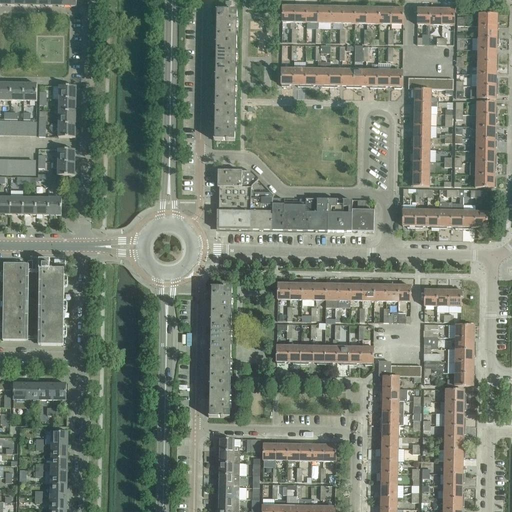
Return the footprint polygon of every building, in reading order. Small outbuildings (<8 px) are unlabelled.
[(283,7),(282,24),(291,24),(295,24),(295,7),(291,7),(291,5),(283,5),(283,7)] [(295,7),(295,24),(307,24),(307,6),(299,6),(299,8),(295,7)] [(307,6),(307,24),(319,25),(319,8),(315,8),(315,6),(307,6)] [(319,8),(319,25),(331,25),(331,6),(323,6),(323,8),(319,8)] [(331,6),(331,25),(343,25),(343,8),(339,8),(339,6),(331,6)] [(343,8),(343,25),(345,25),(355,25),(355,7),(347,6),(347,8),(343,8)] [(355,7),(355,25),(367,25),(367,9),(363,9),(363,7),(355,7)] [(367,9),(367,25),(379,26),(379,7),(371,7),(371,9),(367,9)] [(379,7),(379,26),(391,26),(391,9),(387,9),(387,7),(379,7)] [(391,9),(391,26),(403,26),(404,9),(403,9),(403,7),(395,7),(395,9),(391,9)] [(418,10),(418,26),(427,27),(430,27),(430,8),(422,8),(422,10),(418,10)] [(430,8),(430,27),(432,27),(442,27),(442,10),(438,10),(438,8),(430,8)] [(442,10),(442,27),(454,27),(455,10),(454,10),(454,8),(446,8),(446,10),(442,10)] [(215,44),(237,45),(237,12),(216,12),(216,20),(218,20),(218,37),(216,37),(215,44)] [(478,20),(478,28),(498,28),(498,24),(500,24),(500,16),(498,16),(496,16),(496,14),(490,14),(490,16),(478,15),(478,20)] [(478,28),(478,40),(499,40),(499,32),(498,32),(498,28),(478,28)] [(472,40),(472,52),(478,52),(497,52),(497,48),(499,48),(499,40),(478,40),(472,40)] [(215,76),(236,77),(237,45),(215,44),(215,52),(218,52),(217,57),(217,69),(215,69),(215,76)] [(478,52),(478,64),(499,64),(499,56),(497,56),(497,52),(478,52)] [(478,64),(477,76),(497,76),(497,72),(499,72),(499,64),(478,64)] [(282,70),(281,86),(282,86),(282,88),(290,88),(290,87),(294,87),(294,70),(282,70)] [(294,70),(294,87),(298,87),(298,89),(306,89),(306,70),(294,70)] [(306,70),(306,89),(314,89),(314,87),(318,87),(318,70),(306,70)] [(318,70),(318,87),(322,87),(322,89),(330,89),(330,71),(318,70)] [(330,71),(330,89),(338,89),(338,87),(342,87),(342,71),(330,71)] [(342,71),(342,87),(346,88),(346,90),(354,90),(354,71),(342,71)] [(354,71),(354,90),(362,90),(362,88),(366,88),(366,71),(354,71)] [(366,71),(366,88),(370,88),(370,90),(378,90),(378,71),(367,71),(366,71)] [(378,71),(378,90),(386,90),(386,88),(390,88),(390,72),(378,71)] [(390,72),(390,88),(394,88),(394,90),(402,91),(402,89),(402,79),(403,72),(390,72)] [(214,109),(236,109),(236,77),(215,76),(215,84),(217,84),(217,90),(217,101),(214,101),(214,109)] [(477,76),(477,88),(498,88),(499,80),(497,80),(497,76),(477,76)] [(0,101),(11,102),(12,85),(0,84),(0,101)] [(11,102),(24,102),(24,85),(12,85),(11,102)] [(24,85),(24,102),(37,102),(37,85),(24,85)] [(59,100),(76,101),(77,88),(59,87),(59,100)] [(470,91),(470,100),(477,100),(496,100),(496,96),(498,96),(498,88),(477,88),(477,91),(470,91)] [(413,92),(413,99),(415,100),(415,103),(431,104),(437,104),(438,91),(437,91),(431,91),(425,91),(420,91),(415,91),(415,92),(413,92)] [(59,100),(59,113),(76,113),(76,101),(59,100)] [(413,107),(412,115),(431,116),(431,108),(437,108),(437,104),(431,104),(415,103),(415,107),(413,107)] [(477,104),(477,116),(498,117),(498,109),(496,109),(496,104),(477,104)] [(214,141),(215,141),(235,142),(236,109),(214,109),(214,116),(216,116),(216,133),(214,133),(214,141)] [(59,113),(59,125),(76,126),(76,113),(59,113)] [(412,115),(412,123),(414,123),(414,127),(431,128),(431,116),(412,115)] [(477,116),(476,128),(496,129),(496,125),(498,125),(498,117),(477,116)] [(76,126),(59,125),(52,125),(50,129),(50,130),(52,133),(54,133),(56,132),(59,132),(59,139),(76,139),(76,126)] [(412,131),(412,139),(430,140),(431,128),(414,127),(414,131),(412,131)] [(476,128),(476,140),(498,141),(498,133),(496,133),(496,129),(476,128)] [(412,139),(412,147),(414,147),(414,151),(430,152),(430,140),(412,139)] [(476,140),(476,152),(495,153),(495,149),(497,149),(498,141),(476,140)] [(58,151),(57,164),(75,164),(75,151),(58,151)] [(412,155),(411,163),(430,164),(430,152),(414,151),(414,155),(412,155)] [(476,152),(476,164),(497,165),(497,157),(495,157),(495,153),(476,152)] [(411,163),(411,171),(413,171),(413,175),(430,176),(430,164),(411,163)] [(75,164),(57,164),(53,164),(53,168),(57,168),(57,177),(75,177),(75,164)] [(476,164),(476,176),(495,177),(495,173),(497,173),(497,165),(476,164)] [(218,172),(218,188),(241,189),(241,188),(252,189),(252,188),(259,181),(251,173),(218,172)] [(411,179),(411,187),(413,187),(413,188),(430,188),(430,176),(413,175),(413,179),(411,179)] [(476,176),(475,189),(495,189),(495,188),(497,188),(497,180),(495,180),(495,177),(476,176)] [(218,199),(251,200),(251,193),(252,193),(252,189),(241,188),(241,189),(218,188),(218,199)] [(11,199),(10,216),(23,216),(23,199),(23,192),(11,192),(11,199)] [(250,231),(272,231),(273,200),(273,196),(271,194),(252,193),(251,193),(251,200),(250,231)] [(11,199),(0,198),(0,215),(10,216),(11,199)] [(36,199),(23,199),(23,216),(36,216),(36,199)] [(49,199),(36,199),(36,216),(48,217),(49,199)] [(61,217),(62,200),(49,199),(48,217),(61,217)] [(218,199),(217,230),(250,231),(251,200),(218,199)] [(272,231),(284,231),(284,206),(284,200),(279,200),(273,200),(272,231)] [(284,206),(284,231),(306,232),(306,201),(300,201),(300,207),(284,207),(285,200),(284,200),(284,206)] [(328,201),(306,201),(306,232),(328,232),(328,201)] [(328,233),(352,233),(352,212),(352,201),(328,201),(328,232),(328,233)] [(352,201),(352,212),(361,212),(361,202),(352,201)] [(361,202),(361,212),(369,212),(369,202),(361,202)] [(403,211),(403,228),(407,228),(407,230),(415,230),(415,211),(415,209),(415,204),(412,204),(412,207),(403,207),(403,211)] [(439,212),(439,230),(447,230),(447,228),(451,229),(451,204),(439,204),(439,212)] [(451,204),(451,229),(455,229),(455,231),(463,231),(463,212),(452,212),(452,206),(452,204),(451,204)] [(415,211),(415,230),(423,230),(423,228),(427,228),(427,211),(415,211)] [(427,211),(427,228),(431,228),(431,230),(439,230),(439,212),(427,211)] [(352,233),(374,234),(375,212),(369,212),(361,212),(352,212),(352,233)] [(463,212),(463,231),(471,231),(471,229),(475,229),(475,212),(463,212)] [(475,212),(475,229),(479,229),(479,231),(487,231),(487,229),(488,213),(475,212)] [(50,270),(50,260),(39,260),(39,270),(42,271),(41,346),(63,347),(64,270),(50,270)] [(26,265),(4,265),(3,341),(25,341),(26,265)] [(278,285),(278,301),(290,301),(290,285),(287,285),(287,283),(279,283),(279,285),(278,285)] [(290,285),(290,301),(302,302),(302,283),(294,283),(294,285),(290,285)] [(302,302),(314,302),(314,285),(310,285),(310,283),(302,283),(302,302)] [(314,285),(314,302),(326,302),(326,284),(318,283),(318,285),(314,285)] [(338,310),(338,302),(338,286),(334,286),(334,284),(326,284),(326,302),(326,309),(336,310),(338,310)] [(343,286),(338,286),(338,302),(350,302),(351,284),(343,284),(343,286)] [(350,302),(362,303),(363,286),(359,286),(359,284),(351,284),(350,302)] [(363,286),(362,303),(374,303),(375,284),(367,284),(367,286),(363,286)] [(375,284),(374,303),(386,303),(387,287),(383,287),(383,285),(375,284)] [(387,287),(386,303),(398,303),(399,285),(391,285),(391,287),(387,287)] [(399,285),(398,303),(411,304),(411,287),(407,287),(407,285),(399,285)] [(210,321),(232,322),(232,289),(211,289),(211,297),(213,297),(213,314),(210,314),(210,321)] [(425,291),(425,308),(437,308),(437,289),(429,289),(429,291),(425,291)] [(437,308),(449,308),(449,292),(445,292),(445,290),(437,289),(437,308)] [(449,308),(461,308),(462,292),(461,292),(461,290),(453,290),(453,292),(449,292),(449,308)] [(406,318),(406,315),(398,315),(398,325),(410,325),(411,318),(406,318)] [(210,354),(231,354),(232,322),(210,321),(210,329),(212,329),(212,335),(212,346),(210,346),(210,354)] [(456,327),(455,339),(475,339),(475,327),(473,327),(473,325),(467,325),(467,327),(456,327)] [(424,339),(438,339),(438,327),(424,326),(424,339)] [(424,339),(424,351),(431,351),(438,351),(438,339),(424,339)] [(455,339),(455,351),(476,351),(477,343),(475,343),(475,339),(455,339)] [(277,347),(277,364),(277,366),(285,366),(285,364),(289,364),(289,347),(277,347)] [(289,347),(289,364),(293,364),(293,366),(301,366),(301,347),(289,347)] [(301,347),(301,366),(309,366),(309,364),(313,364),(313,348),(301,347)] [(313,348),(313,364),(317,364),(317,366),(325,366),(325,348),(313,348)] [(325,348),(325,366),(333,367),(333,365),(337,365),(337,348),(325,348)] [(337,348),(337,365),(341,365),(341,367),(349,367),(349,348),(337,348)] [(349,348),(349,367),(357,367),(357,365),(361,365),(361,348),(349,348)] [(361,348),(361,365),(365,365),(365,367),(373,367),(373,365),(373,349),(361,348)] [(455,351),(455,363),(474,363),(474,359),(476,359),(476,351),(455,351)] [(209,386),(230,387),(231,354),(210,354),(210,361),(212,361),(212,367),(211,378),(209,378),(209,386)] [(390,378),(391,367),(391,363),(379,363),(379,378),(383,378),(390,378)] [(424,370),(424,375),(431,375),(442,375),(442,367),(439,367),(439,363),(424,363),(424,370)] [(455,363),(455,375),(476,375),(476,367),(474,367),(474,363),(455,363)] [(449,381),(448,387),(454,387),(474,388),(474,383),(476,383),(476,375),(455,375),(455,381),(449,381)] [(381,378),(381,386),(383,386),(383,390),(400,391),(400,378),(397,378),(390,378),(383,378),(381,378)] [(14,391),(13,409),(27,409),(27,401),(27,385),(14,384),(14,385),(14,391)] [(27,385),(27,401),(40,401),(40,385),(27,385)] [(40,385),(40,401),(53,401),(53,385),(40,385)] [(53,385),(53,401),(66,401),(66,385),(53,385)] [(209,411),(208,419),(230,419),(230,387),(209,386),(209,393),(211,393),(211,411),(209,411)] [(381,394),(381,402),(400,402),(404,403),(407,403),(407,391),(400,391),(383,390),(383,394),(381,394)] [(445,391),(445,404),(467,404),(467,396),(465,396),(465,392),(445,391)] [(381,402),(381,410),(383,410),(383,414),(399,414),(400,402),(381,402)] [(445,404),(445,416),(464,416),(464,412),(466,412),(467,404),(445,404)] [(381,418),(380,426),(399,426),(403,427),(404,419),(404,415),(399,414),(383,414),(383,418),(381,418)] [(445,416),(445,428),(466,428),(466,420),(464,420),(464,416),(445,416)] [(380,426),(380,434),(382,434),(382,438),(399,438),(399,426),(380,426)] [(445,428),(445,440),(464,440),(464,436),(466,436),(466,428),(445,428)] [(51,446),(68,447),(68,433),(52,433),(51,446)] [(380,442),(380,450),(399,450),(399,438),(382,438),(382,442),(380,442)] [(220,440),(220,453),(240,453),(240,448),(234,448),(234,441),(220,440)] [(444,445),(444,452),(466,452),(466,444),(464,444),(464,440),(445,440),(444,445)] [(247,441),(247,453),(260,454),(260,441),(247,441)] [(264,445),(263,462),(276,462),(276,446),(272,446),(272,444),(264,443),(264,445)] [(276,446),(276,462),(287,463),(288,444),(280,444),(280,446),(276,446)] [(288,444),(287,463),(300,463),(300,446),(296,446),(296,444),(288,444)] [(300,446),(300,463),(312,463),(312,444),(304,444),(304,446),(300,446)] [(312,444),(312,463),(324,463),(324,447),(320,446),(320,444),(312,444)] [(324,447),(324,463),(336,463),(336,447),(336,445),(328,445),(328,447),(324,447)] [(68,460),(68,447),(51,446),(51,459),(68,460)] [(380,450),(380,458),(382,458),(382,462),(398,462),(399,450),(380,450)] [(444,452),(444,464),(463,464),(463,460),(465,460),(466,452),(444,452)] [(220,453),(220,465),(241,465),(241,453),(240,453),(220,453)] [(68,460),(51,459),(51,472),(67,473),(68,460)] [(380,466),(379,474),(398,475),(398,462),(382,462),(382,466),(380,466)] [(444,464),(444,476),(465,476),(465,468),(463,468),(463,464),(444,464)] [(220,465),(220,477),(240,477),(241,465),(220,465)] [(67,486),(67,473),(51,472),(51,485),(67,486)] [(379,474),(379,482),(381,482),(381,486),(398,487),(398,475),(379,474)] [(444,476),(444,488),(463,488),(463,484),(465,484),(465,476),(444,476)] [(220,477),(219,489),(239,489),(240,477),(220,477)] [(67,486),(51,485),(50,499),(67,499),(67,486)] [(379,490),(379,498),(398,499),(398,487),(381,486),(381,490),(379,490)] [(444,488),(443,500),(465,500),(465,492),(463,492),(463,488),(444,488)] [(219,489),(219,501),(239,501),(240,489),(239,489),(219,489)] [(379,498),(379,506),(381,506),(381,510),(397,511),(398,499),(379,498)] [(67,511),(67,499),(50,499),(50,511),(67,511)] [(443,500),(443,511),(456,511),(462,511),(463,508),(465,508),(465,500),(443,500)] [(239,511),(239,501),(219,501),(218,511),(239,511)]
